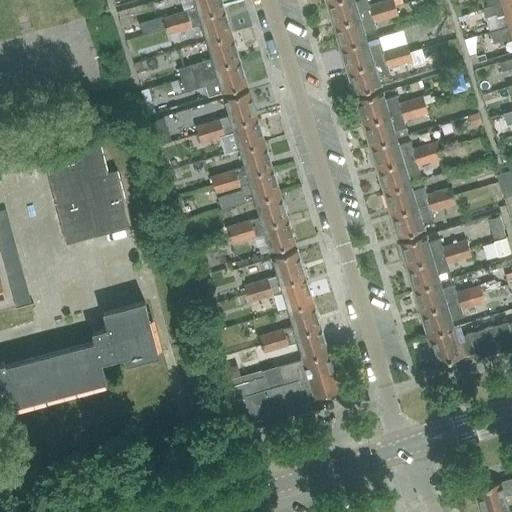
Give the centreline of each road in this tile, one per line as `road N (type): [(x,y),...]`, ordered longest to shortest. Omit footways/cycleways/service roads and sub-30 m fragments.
road 1 (residential): [(268,0),(404,447)]
road 2 (tertiary): [(193,511),(404,447)]
